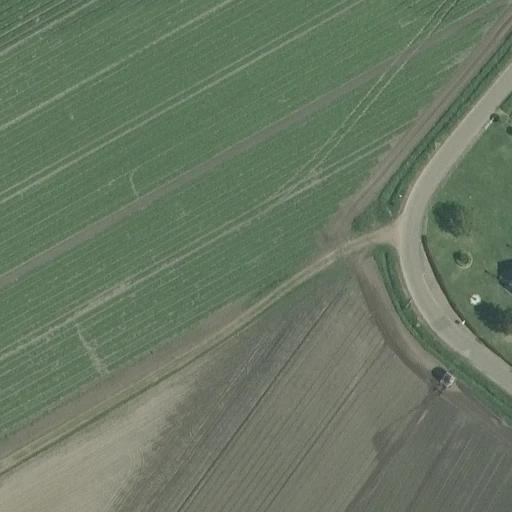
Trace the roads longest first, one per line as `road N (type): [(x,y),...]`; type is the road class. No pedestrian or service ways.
road 1 (track): [(0,465),(408,237)]
road 2 (unclassified): [(511,383),(429,314),(408,237),(415,201),(436,165),(511,75)]
